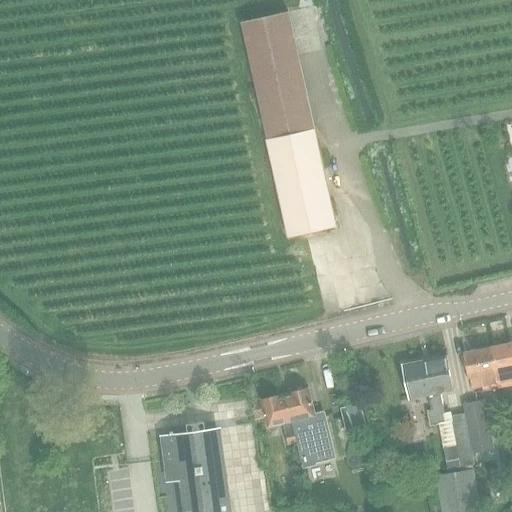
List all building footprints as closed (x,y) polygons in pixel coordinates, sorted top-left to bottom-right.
[(314,129),(267,139),(289,237),(336,226),(314,129)] [(511,342),(491,347),(499,387),(511,384),(511,342)] [(474,392),(499,387),(491,347),(465,352),(470,378),(471,377),(474,392)] [(447,356),(403,364),(410,398),(413,398),(414,406),(429,403),(431,409),(428,410),(430,424),(438,423),(448,474),(437,476),(442,511),(479,511),(472,464),(474,464),(472,452),(463,404),(464,404),(462,398),(453,390),(447,356)] [(308,387),(285,393),(285,394),(297,442),(297,443),(303,467),(336,458),(325,413),(315,416),(308,387)] [(285,394),(261,400),(263,407),(265,415),(268,428),(283,425),(288,445),(297,443),(297,442),(285,394)] [(472,452),(493,448),(484,400),(464,404),(463,404),(472,452)] [(360,402),(340,407),(346,431),(366,427),(360,402)] [(263,407),(253,409),(255,418),(265,415),(263,407)] [(175,435),(165,437),(168,461),(178,460),(181,480),(185,511),(227,511),(216,429),(174,435),(175,435)]
